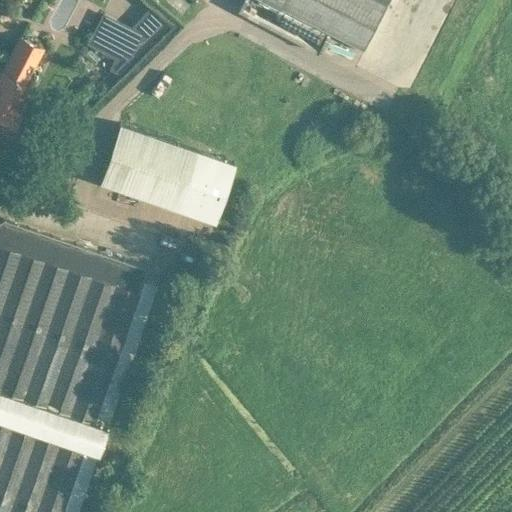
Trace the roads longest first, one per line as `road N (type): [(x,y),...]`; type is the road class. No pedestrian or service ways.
road 1 (unknown): [(0,212),(218,3)]
road 2 (unknown): [(218,3),(373,55),(396,55),(435,0)]
